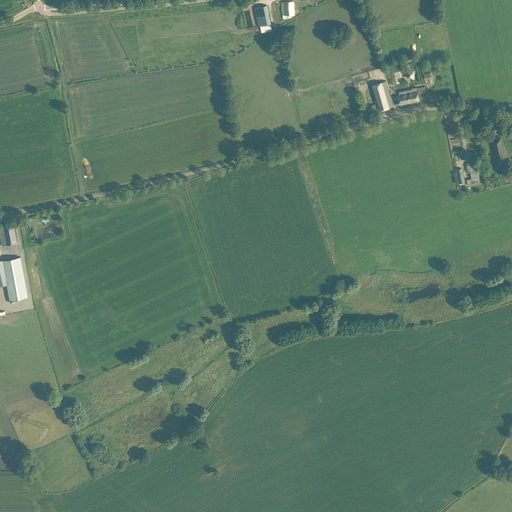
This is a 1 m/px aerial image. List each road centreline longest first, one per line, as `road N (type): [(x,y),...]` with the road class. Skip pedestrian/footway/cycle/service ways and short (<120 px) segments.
road 1 (unclassified): [(0,216),(425,107),(511,107)]
road 2 (track): [(87,197),(45,13)]
